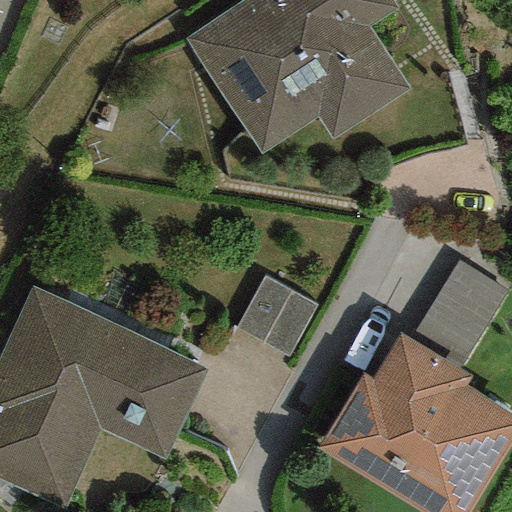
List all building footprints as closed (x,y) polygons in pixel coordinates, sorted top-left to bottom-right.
[(243,0),(185,38),(260,153),(316,117),(330,139),(406,90),(366,29),(395,10),(388,0),(243,0)] [(425,316),(476,343),(510,282),(458,254),(425,316)] [(315,306),(261,277),(232,330),(287,359),(315,306)] [(28,288),(0,349),(0,479),(62,508),(98,429),(164,458),(205,368),(28,288)] [(471,378),(397,334),(370,379),(360,373),(314,449),(419,511),(469,511),(511,442),(511,415),(465,388),(471,378)]
